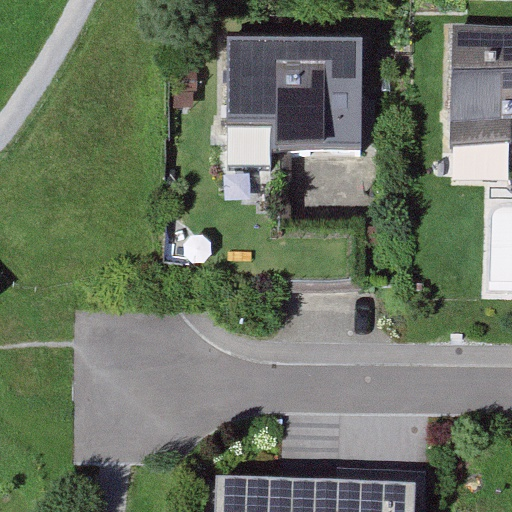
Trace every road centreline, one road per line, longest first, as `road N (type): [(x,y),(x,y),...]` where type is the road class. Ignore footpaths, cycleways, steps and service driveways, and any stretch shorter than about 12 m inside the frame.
road 1 (residential): [(119,371),(511,383)]
road 2 (track): [(0,144),(88,0)]
